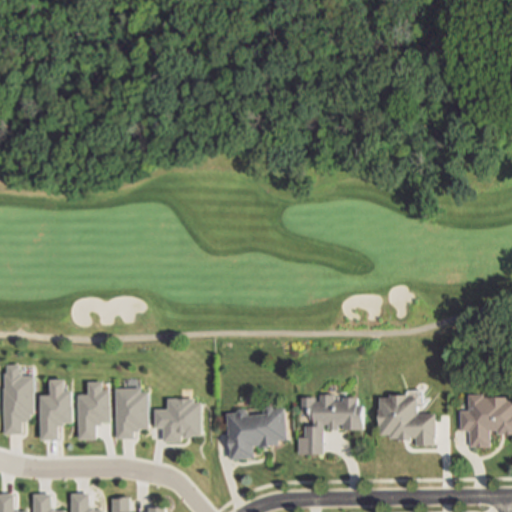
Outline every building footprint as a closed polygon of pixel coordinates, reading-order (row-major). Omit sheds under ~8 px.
[(8,366),(8,374),(5,374),(6,389),(4,389),(5,434),(24,434),(24,423),(30,422),(30,419),(33,419),(33,415),(37,415),(36,376),(24,376),(24,374),(21,374),(21,365),(8,366)] [(80,395),(80,440),(98,439),(98,425),(104,425),(104,422),(113,422),(113,405),(111,405),(111,390),(104,390),(104,382),(90,382),(90,395),(80,395)] [(116,388),(118,439),(136,439),(136,432),(141,431),(141,429),(150,428),(150,392),(143,392),(143,388),(116,388)] [(333,390),(333,396),(341,396),(342,392),(357,392),(357,396),(362,396),(362,428),(343,428),(343,421),(337,421),(337,424),(327,424),(327,421),(322,421),(323,448),(304,449),(298,449),(298,432),(304,432),(304,421),(313,421),(313,414),(309,414),(309,404),(300,404),(300,392),(315,391),(315,396),(319,396),(319,389),(333,390)] [(407,389),(407,392),(417,392),(417,408),(434,408),(435,408),(435,432),(434,432),(434,439),(417,439),(416,439),(416,432),(410,432),(410,434),(398,434),(398,432),(389,432),(389,430),(379,430),(379,420),(377,420),(377,404),(378,404),(378,392),(389,392),(389,389),(407,389)] [(507,391),(509,391),(509,394),(511,394),(511,428),(500,428),(499,425),(491,425),(492,441),(471,442),(470,425),(461,426),(460,406),(469,405),(469,392),(469,389),(485,389),(485,391),(488,391),(488,389),(507,389),(507,391)] [(41,396),(42,441),(60,440),(60,426),(66,427),(66,423),(75,423),(75,406),(74,406),(74,391),(67,391),(66,390),(52,390),(52,395),(41,396)] [(155,409),(156,427),(164,427),(164,442),(183,441),(183,434),(184,434),(184,438),(193,438),(193,436),(203,436),(203,401),(196,401),(196,397),(168,398),(168,409),(155,409)] [(273,404),(276,407),(286,406),(289,438),(280,438),(281,442),(271,443),(271,445),(262,445),(261,443),(255,444),(256,456),(232,458),(231,447),(232,447),(228,412),(237,411),(240,407),(246,407),(250,411),(250,413),(265,412),(265,409),(268,405),(273,404)] [(0,494),(0,511),(21,511),(16,511),(16,494),(0,494)] [(72,511),(72,494),(91,494),(91,508),(96,508),(96,511),(106,510),(106,511),(72,511)] [(35,495),(35,511),(58,511),(57,509),(53,509),(53,495),(35,495)] [(113,499),(113,511),(167,511),(167,506),(155,506),(155,508),(150,508),(150,511),(131,511),(131,496),(118,497),(118,498),(113,499)]
